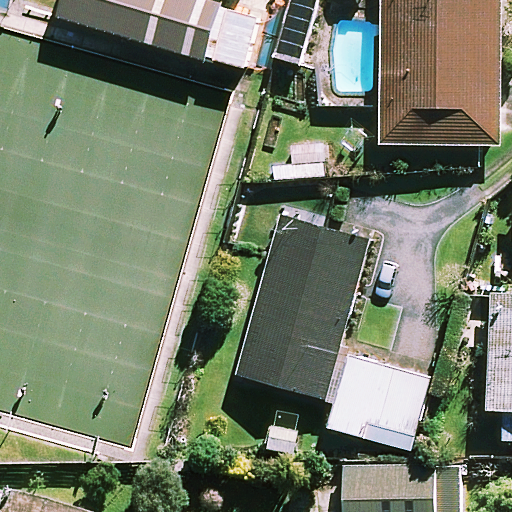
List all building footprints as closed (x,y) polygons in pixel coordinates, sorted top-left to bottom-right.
[(18,0),(0,0),(0,24),(14,27),(18,0)] [(227,7),(205,0),(69,0),(64,21),(210,64),(227,7)] [(505,150),(507,0),(390,0),(388,148),(505,150)] [(308,68),(322,9),(299,3),(284,63),(308,68)] [(250,72),(265,21),(235,12),(220,63),(250,72)] [(375,245),(287,221),(245,379),(332,403),(375,245)] [(511,298),(477,297),(475,347),(497,348),(494,414),(509,415),(508,444),(511,444),(511,298)] [(435,381),(356,359),(336,431),(415,453),(435,381)] [(463,511),(464,470),(350,469),(349,511),(463,511)] [(44,511),(7,501),(4,511),(44,511)]
